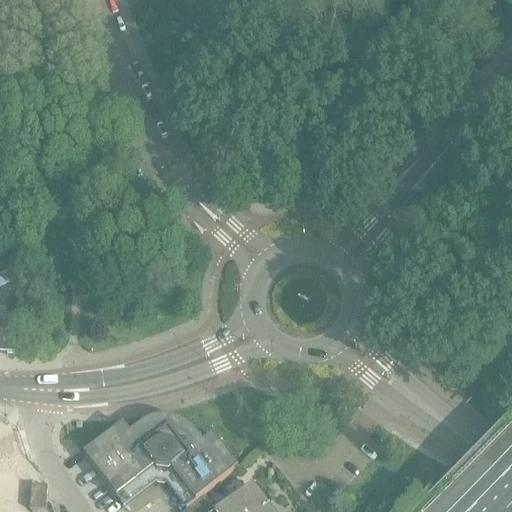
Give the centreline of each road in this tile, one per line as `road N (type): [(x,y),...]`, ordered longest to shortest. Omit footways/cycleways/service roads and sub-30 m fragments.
road 1 (residential): [(266,266),(161,154),(93,0)]
road 2 (unclassified): [(342,267),(511,73)]
road 3 (tertiary): [(37,391),(144,390),(271,343)]
road 4 (tertiary): [(255,322),(178,361),(37,391)]
road 5 (residential): [(389,394),(308,492),(277,454)]
road 6 (tertiary): [(468,444),(374,352),(353,318)]
